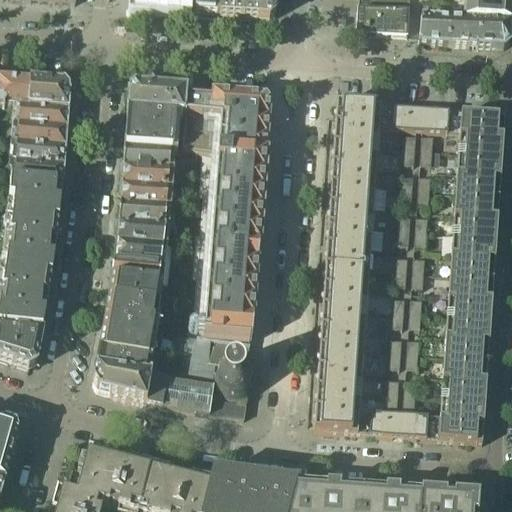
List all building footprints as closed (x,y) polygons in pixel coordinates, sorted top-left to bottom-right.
[(0,0),(0,3),(73,9),(73,0),(0,0)] [(132,0),(132,14),(188,18),(189,0),(132,0)] [(217,21),(218,0),(189,0),(188,18),(217,21)] [(274,0),(218,0),(217,21),(267,25),(273,19),(274,0)] [(462,0),(460,23),(476,24),(509,26),(511,0),(462,0)] [(407,14),(356,11),(354,38),(405,41),(407,14)] [(448,14),(447,22),(455,22),(455,14),(448,14)] [(447,22),(428,20),(419,20),(417,46),(426,49),(445,50),(447,22)] [(460,23),(455,22),(447,22),(445,50),(474,51),(476,24),(460,23)] [(509,26),(476,24),(474,51),(502,53),(508,47),(509,26)] [(27,86),(0,84),(0,112),(10,113),(25,114),(27,86)] [(62,89),(27,86),(25,114),(65,117),(67,95),(62,89)] [(181,121),(183,98),(132,94),(126,99),(125,117),(124,135),(122,153),(170,156),(172,138),(173,121),(181,121)] [(181,121),(178,155),(214,158),(201,343),(249,346),(256,249),(258,247),(259,239),(257,236),(257,231),(259,229),(260,221),(258,218),(258,213),(261,211),(261,203),(259,200),(260,195),(262,193),(263,185),(261,182),(261,177),(263,175),(264,167),(262,164),(266,110),(261,104),(183,98),(181,121)] [(372,194),(376,135),(378,112),(334,109),(328,191),(372,194)] [(459,118),(424,115),(378,112),(376,135),(457,140),(459,118)] [(65,117),(25,114),(10,113),(10,119),(16,120),(15,132),(64,135),(65,117)] [(497,203),(501,143),(503,121),(459,118),(457,140),(453,200),(497,203)] [(64,135),(15,132),(9,131),(9,139),(15,139),(14,150),(62,153),(64,135)] [(402,141),(401,156),(412,156),(413,142),(402,141)] [(431,143),(419,142),(418,157),(430,157),(431,143)] [(62,153),(14,150),(8,149),(7,157),(13,158),(13,169),(61,172),(62,153)] [(170,156),(122,153),(121,171),(171,175),(173,156),(170,156)] [(412,156),(401,156),(400,170),(411,171),(412,156)] [(430,157),(418,157),(417,171),(429,172),(430,157)] [(61,172),(13,169),(6,168),(6,176),(12,176),(11,188),(60,191),(61,172)] [(171,175),(121,171),(119,190),(170,194),(171,175)] [(399,182),(398,196),(410,197),(411,183),(399,182)] [(428,184),(417,183),(416,197),(427,198),(428,184)] [(60,191),(11,188),(7,188),(6,205),(58,209),(60,191)] [(170,194),(119,190),(118,208),(168,212),(170,194)] [(367,276),(371,215),(372,194),(328,191),(323,273),(367,276)] [(410,197),(398,196),(397,211),(409,211),(410,197)] [(427,198),(416,197),(415,212),(426,212),(427,198)] [(491,285),(495,223),(497,203),(453,200),(447,282),(491,285)] [(52,265),(56,228),(58,209),(6,205),(0,254),(0,278),(49,282),(52,265)] [(168,212),(118,208),(116,226),(167,230),(168,212)] [(397,223),(396,237),(407,238),(408,223),(397,223)] [(425,224),(414,224),(413,238),(424,239),(425,224)] [(167,230),(116,226),(115,245),(164,251),(165,251),(167,230)] [(407,238),(396,237),(395,251),(406,252),(407,238)] [(424,239),(413,238),(412,252),(423,253),(424,239)] [(164,251),(115,245),(112,264),(162,270),(164,251)] [(394,263),(393,278),(404,279),(405,264),(394,263)] [(162,270),(112,264),(111,274),(110,282),(160,289),(162,270)] [(422,265),(411,265),(410,279),(421,280),(422,265)] [(361,358),(365,296),(367,276),(323,273),(317,355),(361,358)] [(0,333),(40,337),(43,318),(46,300),(47,295),(49,282),(0,278),(0,333)] [(404,279),(393,278),(392,292),(403,293),(404,279)] [(421,280),(410,279),(409,293),(420,294),(421,280)] [(160,289),(110,282),(107,301),(156,309),(160,289)] [(486,366),(490,305),(491,285),(447,282),(442,363),(486,366)] [(153,329),(156,309),(107,301),(104,320),(101,338),(153,348),(157,330),(153,329)] [(391,304),(390,319),(401,320),(402,305),(391,304)] [(419,306),(408,306),(407,320),(418,321),(419,306)] [(401,320),(390,319),(389,333),(400,334),(401,320)] [(418,321),(407,320),(406,334),(417,335),(418,321)] [(40,337),(0,333),(0,365),(26,374),(33,371),(38,348),(40,337)] [(153,348),(101,338),(98,356),(150,366),(153,348)] [(206,371),(208,346),(172,340),(164,384),(165,384),(165,385),(208,391),(207,403),(226,406),(226,405),(224,404),(221,403),(219,401),(217,399),(215,397),(214,394),(213,392),(212,389),(211,386),(211,383),(212,381),(212,378),(213,375),(214,373),(216,370),(217,368),(219,366),(222,364),(224,363),(227,362),(230,361),(232,361),(235,361),(238,361),(241,361),(243,362),(246,364),(247,351),(248,351),(248,349),(214,345),(206,371)] [(388,345),(387,359),(398,360),(399,346),(388,345)] [(415,361),(416,347),(405,346),(404,361),(415,361)] [(355,440),(357,417),(360,378),(361,358),(317,355),(311,437),(355,440)] [(150,366),(98,356),(94,372),(146,382),(147,381),(150,366)] [(398,360),(387,359),(386,374),(397,375),(398,360)] [(248,365),(246,364),(243,362),(241,361),(238,361),(235,361),(232,361),(230,361),(227,362),(224,363),(222,364),(219,366),(217,368),(216,370),(214,373),(213,375),(212,378),(212,381),(211,383),(211,386),(212,389),(213,392),(214,394),(215,397),(217,399),(219,401),(221,403),(224,404),(226,405),(236,407),(238,407),(241,406),(242,406),(244,405),(247,404),(249,402),(251,400),(253,398),(255,396),(256,393),(257,390),(257,388),(258,385),(258,382),(257,379),(257,376),(255,374),(254,371),(252,369),(250,367),(248,365)] [(423,362),(415,361),(404,361),(403,375),(414,376),(415,369),(423,369),(423,362)] [(480,449),(484,387),(486,366),(442,363),(437,423),(436,446),(480,449)] [(159,412),(165,385),(165,384),(164,384),(147,381),(146,382),(94,372),(90,390),(95,397),(107,400),(134,407),(159,412)] [(207,403),(208,391),(165,385),(159,412),(204,419),(207,403)] [(385,386),(384,400),(395,401),(396,387),(385,386)] [(414,388),(402,387),(401,401),(413,402),(414,388)] [(395,401),(384,400),(383,414),(394,415),(395,401)] [(413,402),(401,401),(400,416),(412,416),(413,402)] [(242,424),(244,408),(244,405),(242,406),(241,406),(238,407),(236,407),(226,405),(226,406),(207,403),(204,419),(242,424)] [(437,423),(395,420),(357,417),(355,440),(436,446),(437,423)] [(12,433),(0,428),(0,450),(11,454),(15,440),(12,433)] [(11,454),(0,450),(0,487),(1,488),(11,454)] [(114,511),(138,511),(149,471),(128,465),(126,474),(116,471),(117,468),(105,465),(107,460),(86,455),(74,500),(101,508),(114,511)] [(177,487),(177,484),(166,481),(167,476),(149,471),(138,511),(203,511),(212,480),(210,479),(208,486),(188,481),(186,489),(177,487)] [(258,511),(265,487),(220,481),(212,480),(203,511),(258,511)] [(288,511),(294,491),(265,487),(258,511),(288,511)] [(354,511),(356,495),(294,491),(288,511),(354,511)] [(99,511),(101,508),(74,500),(54,495),(49,511),(99,511)] [(426,511),(428,500),(356,495),(354,511),(426,511)] [(475,511),(476,503),(428,500),(426,511),(475,511)]
